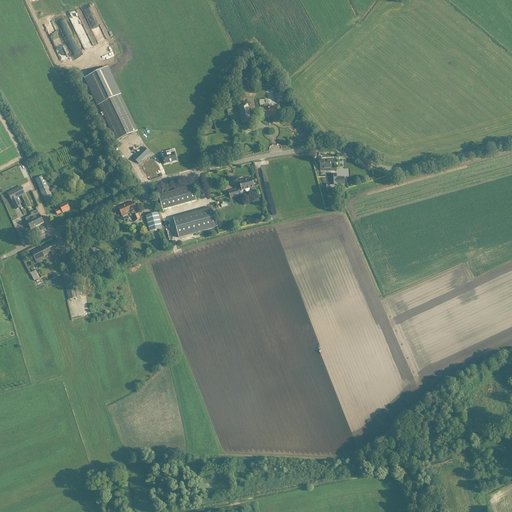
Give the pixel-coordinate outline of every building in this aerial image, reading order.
[(73,14),(85,46),(90,44),(89,42),(93,40),(84,17),(83,18),(80,11),(73,14)] [(99,106),(98,105),(120,95),(121,95),(108,67),(84,79),(97,106),(99,106)] [(281,92),(274,93),(277,103),(279,102),(279,103),(283,102),(281,92)] [(116,141),(138,131),(121,95),(120,95),(98,105),(99,106),(116,141)] [(238,106),(242,123),(251,121),(247,105),(238,106)] [(275,107),(275,106),(261,109),(262,118),(271,116),(271,115),(277,114),(276,111),(277,110),(276,108),(275,107)] [(150,153),(144,147),(133,158),(139,164),(150,153)] [(175,152),(162,156),(165,164),(177,161),(175,152)] [(150,170),(161,163),(154,153),(143,160),(150,170)] [(334,165),(335,165),(335,160),(320,161),(321,172),(324,172),(324,169),(328,169),(328,171),(335,171),(334,165)] [(48,207),(55,204),(43,176),(35,179),(48,207)] [(244,181),(239,182),(242,191),(255,187),(252,178),(244,180),(244,181)] [(192,186),(159,196),(163,210),(196,201),(192,186)] [(21,187),(8,194),(12,201),(17,198),(25,194),(21,187)] [(230,198),(240,196),(238,189),(228,192),(230,198)] [(17,198),(12,201),(16,209),(21,207),(17,198)] [(119,209),(122,217),(127,215),(126,213),(136,208),(134,202),(119,209)] [(62,212),(63,213),(70,209),(67,203),(59,206),(61,208),(55,211),(57,215),(62,212)] [(173,218),(179,238),(217,227),(212,208),(173,218)] [(39,212),(32,216),(37,226),(44,223),(39,212)] [(150,231),(161,228),(157,213),(146,216),(150,231)] [(31,229),(37,226),(32,216),(31,216),(25,219),(31,229)] [(41,247),(31,252),(33,256),(37,264),(44,260),(43,257),(61,248),(59,245),(57,241),(42,248),(41,247)] [(62,272),(69,300),(77,298),(71,270),(62,272)] [(36,271),(31,273),(35,281),(40,279),(36,271)]
